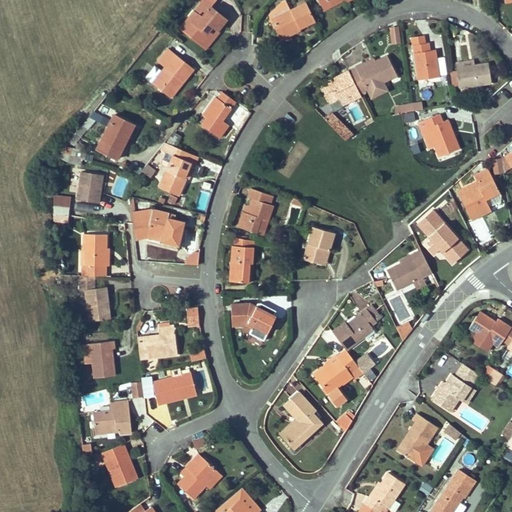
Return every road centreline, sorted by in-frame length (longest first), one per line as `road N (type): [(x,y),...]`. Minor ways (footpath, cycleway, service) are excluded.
road 1 (residential): [(206,285),(221,194),(244,142),(286,86),(350,30),(393,8),(447,6),(492,30),(511,59)]
road 2 (unclassified): [(482,271),(420,340),(312,507)]
road 3 (residential): [(233,409),(258,398),(291,354),(316,315),(314,289)]
road 4 (unknown): [(242,50),(151,157)]
road 5 (residential): [(233,409),(214,352),(206,285)]
road 6 (residential): [(312,507),(233,409)]
